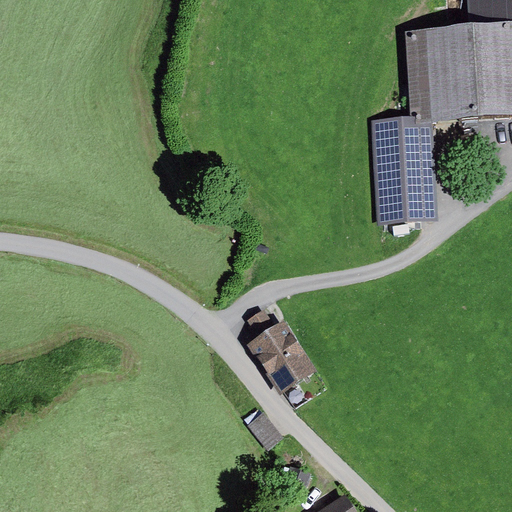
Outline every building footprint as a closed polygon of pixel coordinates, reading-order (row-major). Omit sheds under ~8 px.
[(405,123),(368,125),(374,231),(430,228),(425,128),(511,124),(511,0),(466,0),(468,26),(401,39),(405,123)] [(254,341),(246,346),(281,400),(315,378),(280,324),(272,330),(263,316),(245,327),(254,341)] [(263,413),(247,425),(266,451),(283,439),(263,413)] [(312,475),(291,469),(286,488),(306,494),(312,475)] [(355,511),(345,497),(322,511),(355,511)]
